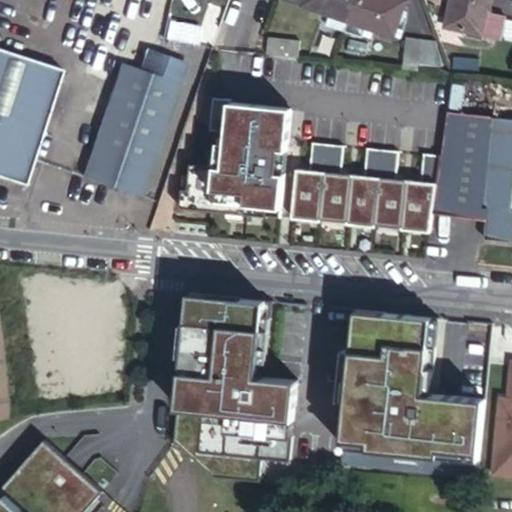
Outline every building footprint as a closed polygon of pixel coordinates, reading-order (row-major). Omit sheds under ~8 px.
[(348,15),(353,0),(304,0),(331,9),(328,19),(345,25),(348,15)] [(403,0),(353,0),(348,15),(366,21),(394,31),(403,0)] [(490,0),(451,0),(445,24),(499,36),(504,14),(488,11),(490,0)] [(348,15),(345,25),(363,31),(366,21),(348,15)] [(161,32),(192,37),(194,22),(163,16),(161,32)] [(394,67),(410,70),(420,41),(405,36),(394,67)] [(269,39),(267,53),(296,56),(297,42),(269,39)] [(433,46),(420,41),(410,70),(432,72),(433,46)] [(0,48),(0,173),(25,181),(32,159),(60,67),(0,48)] [(122,62),(85,177),(143,196),(181,81),(122,62)] [(181,204),(282,215),(286,170),(278,170),(282,148),(291,147),(291,105),(217,98),(212,128),(220,130),(223,125),(228,125),(227,141),(216,140),(215,147),(209,147),(208,165),(194,165),(189,187),(183,187),(181,204)] [(490,111),(447,107),(440,152),(434,198),(458,200),(482,202),(487,149),(490,112),(490,111)] [(511,113),(490,112),(487,149),(511,162),(511,113)] [(299,167),(294,214),(322,217),(329,142),(314,141),(311,168),(299,167)] [(349,219),(350,219),(354,172),(343,171),(345,144),(329,142),(322,217),(349,219)] [(350,219),(376,222),(383,147),(367,146),(364,173),(354,172),(350,219)] [(403,224),(404,224),(408,177),(397,176),(399,149),(383,147),(376,222),(403,224)] [(487,203),(484,232),(497,234),(511,234),(511,205),(511,206),(511,204),(511,162),(487,149),(482,202),(487,203)] [(408,177),(404,224),(430,226),(433,208),(434,198),(440,152),(422,151),(420,178),(408,177)] [(175,438),(215,473),(260,477),(262,455),(288,458),(296,377),(265,374),(272,297),(190,289),(175,438)] [(0,417),(13,415),(0,308),(0,417)] [(357,308),(343,457),(478,469),(484,395),(432,390),(439,315),(357,308)] [(511,357),(510,357),(507,395),(499,394),(493,470),(511,470),(511,357)] [(0,511),(82,511),(105,487),(46,435),(0,487),(0,511)]
